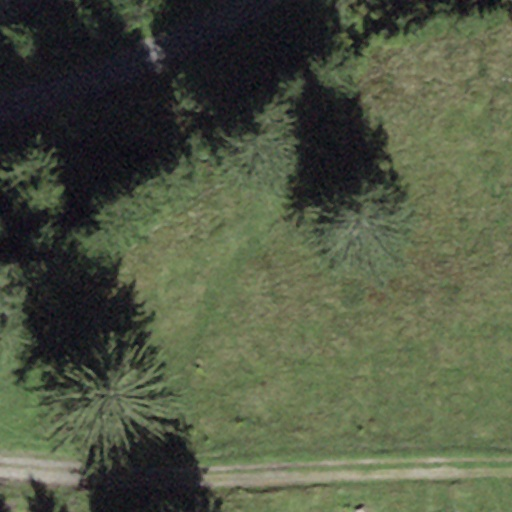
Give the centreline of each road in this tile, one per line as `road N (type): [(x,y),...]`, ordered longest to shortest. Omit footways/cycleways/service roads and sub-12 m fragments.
road 1 (track): [(511,466),(0,466)]
road 2 (track): [(0,103),(120,67),(258,0)]
